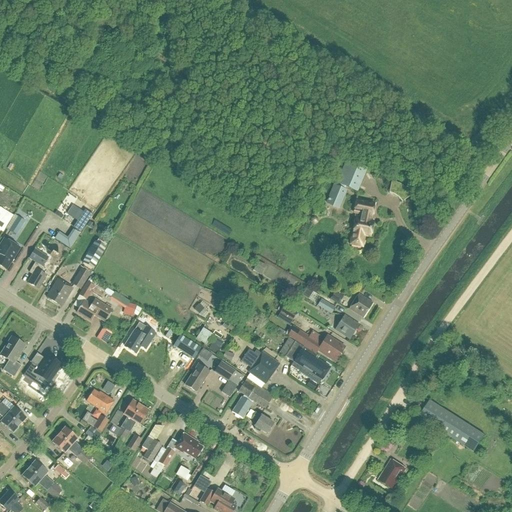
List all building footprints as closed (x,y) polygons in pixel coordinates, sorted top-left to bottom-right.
[(349,161),(338,184),(357,192),(367,170),(349,161)] [(332,197),(344,202),(347,197),(349,191),(337,186),(335,191),(332,197)] [(370,235),(372,220),(369,220),(370,216),(372,216),(374,204),(358,201),(355,213),(358,214),(362,215),(362,218),(357,218),(355,226),(353,225),(350,244),(363,246),(365,234),(370,235)] [(69,227),(77,232),(90,213),(82,208),(69,227)] [(9,232),(16,237),(25,223),(17,218),(9,232)] [(17,242),(26,249),(38,232),(29,225),(17,242)] [(20,249),(6,240),(0,249),(0,254),(1,255),(0,257),(0,266),(7,271),(20,249)] [(92,247),(81,268),(91,273),(93,270),(103,252),(92,247)] [(38,291),(47,276),(40,272),(48,258),(35,250),(29,259),(35,263),(29,273),(32,276),(27,284),(38,291)] [(258,261),(253,271),(262,275),(267,266),(258,261)] [(90,275),(83,270),(81,270),(72,285),(81,291),(91,275),(90,275)] [(62,308),(73,290),(58,280),(46,298),(62,308)] [(87,283),(79,296),(86,301),(91,292),(100,297),(103,293),(105,291),(95,285),(94,287),(87,283)] [(308,300),(313,292),(307,288),(302,296),(308,300)] [(105,291),(103,293),(110,298),(113,293),(106,289),(105,291)] [(230,302),(234,295),(225,290),(221,297),(230,302)] [(335,292),(330,300),(337,304),(339,305),(344,297),(335,292)] [(313,295),(309,301),(314,304),(318,298),(313,295)] [(337,304),(330,300),(324,296),(318,307),(332,315),(335,309),(335,308),(337,304)] [(363,320),(372,305),(358,297),(349,312),(363,320)] [(190,304),(197,317),(205,313),(197,300),(190,304)] [(227,320),(235,307),(224,300),(215,313),(227,320)] [(92,307),(84,301),(76,313),(90,323),(94,316),(105,323),(112,312),(95,301),(92,307)] [(125,307),(123,314),(133,317),(136,306),(129,304),(127,303),(125,307)] [(293,321),(297,314),(284,306),(280,314),(293,321)] [(350,341),(359,327),(344,318),(335,332),(350,341)] [(214,331),(216,325),(209,323),(207,329),(214,331)] [(135,330),(124,347),(135,354),(140,347),(145,350),(155,334),(149,331),(145,328),(139,324),(135,330)] [(310,338),(293,327),(288,336),(333,365),(345,348),(327,336),(324,340),(313,333),(310,338)] [(206,346),(213,336),(203,329),(196,340),(206,346)] [(180,336),(173,347),(193,360),(200,349),(180,336)] [(14,378),(21,367),(16,363),(26,347),(12,337),(0,355),(0,356),(9,362),(3,371),(14,378)] [(215,354),(222,343),(216,339),(209,349),(215,354)] [(294,342),(288,339),(279,353),(285,357),(293,363),(290,367),(299,372),(302,368),(322,381),(330,368),(317,360),(319,358),(294,342)] [(203,350),(199,357),(203,360),(207,353),(203,350)] [(254,354),(249,350),(240,362),(250,369),(248,373),(265,385),(279,365),(262,352),(261,353),(257,350),(254,354)] [(55,375),(62,366),(61,366),(61,367),(47,357),(48,356),(47,356),(38,368),(32,364),(23,376),(34,384),(38,378),(48,385),(50,382),(52,384),(57,377),(55,375)] [(236,388),(243,377),(221,363),(214,374),(236,388)] [(197,395),(210,373),(197,365),(184,387),(197,395)] [(241,398),(252,405),(253,402),(265,410),(274,396),(247,378),(238,392),(243,396),(241,398)] [(313,391),(316,387),(309,382),(306,387),(313,391)] [(99,394),(93,391),(87,401),(99,409),(97,412),(105,416),(114,402),(100,393),(99,394)] [(242,420),(252,405),(241,398),(231,413),(242,420)] [(474,453),(485,436),(430,400),(419,418),(474,453)] [(126,431),(140,407),(131,402),(123,416),(127,418),(121,428),(125,431),(126,431)] [(0,406),(0,408),(19,427),(26,420),(14,409),(11,412),(2,404),(0,406)] [(298,416),(302,412),(293,404),(289,409),(298,416)] [(309,421),(309,417),(319,417),(320,405),(310,404),(310,415),(301,415),(301,421),(309,421)] [(149,412),(140,407),(126,431),(130,434),(136,424),(141,426),(149,412)] [(13,434),(19,427),(0,408),(0,416),(4,420),(1,424),(13,434)] [(251,420),(255,414),(250,411),(246,417),(251,420)] [(97,422),(90,418),(92,416),(87,413),(82,421),(102,434),(109,422),(101,417),(97,422)] [(261,417),(255,413),(251,420),(256,424),(254,428),(255,428),(253,430),(259,434),(260,432),(267,436),(274,424),(261,416),(261,417)] [(96,442),(101,435),(91,428),(85,435),(96,442)] [(119,440),(125,431),(121,428),(115,437),(119,440)] [(66,429),(59,436),(80,455),(84,450),(75,442),(78,439),(66,429)] [(125,431),(119,440),(124,443),(130,434),(126,431),(125,431)] [(174,449),(182,454),(183,452),(195,460),(202,449),(196,446),(198,443),(184,435),(174,449)] [(80,455),(59,436),(52,444),(64,454),(68,450),(77,459),(80,455)] [(134,453),(142,441),(135,436),(127,448),(134,453)] [(151,463),(162,446),(149,438),(142,448),(148,451),(143,458),(151,463)] [(80,455),(89,462),(92,458),(84,450),(80,455)] [(166,469),(175,454),(167,450),(158,464),(166,469)] [(85,466),(89,462),(80,455),(77,459),(85,466)] [(393,491),(407,469),(392,460),(378,481),(393,491)] [(36,462),(30,469),(51,488),(54,484),(45,476),(48,472),(36,462)] [(107,462),(102,468),(108,473),(113,466),(107,462)] [(177,464),(172,473),(186,480),(190,471),(177,464)] [(61,475),(64,471),(59,466),(55,470),(60,476),(61,475)] [(51,488),(30,469),(23,477),(35,487),(38,484),(47,493),(51,488)] [(198,475),(211,480),(213,475),(201,469),(198,475)] [(136,478),(130,480),(133,487),(139,485),(136,478)] [(178,496),(184,487),(179,483),(173,492),(178,496)] [(197,483),(194,488),(204,494),(206,491),(207,489),(197,483)] [(51,488),(59,496),(63,492),(54,484),(51,488)] [(55,500),(59,496),(51,488),(47,493),(55,500)] [(214,495),(206,491),(204,494),(200,502),(207,507),(210,503),(216,506),(213,510),(216,511),(232,511),(235,508),(228,503),(231,499),(217,491),(214,495)] [(10,511),(20,511),(23,510),(15,503),(17,500),(8,492),(0,501),(0,506),(6,511),(7,511),(9,510),(10,511)] [(44,511),(50,507),(41,499),(36,504),(44,511)] [(156,511),(181,511),(163,500),(156,511)] [(78,511),(82,511),(87,507),(82,503),(76,509),(78,511)]
